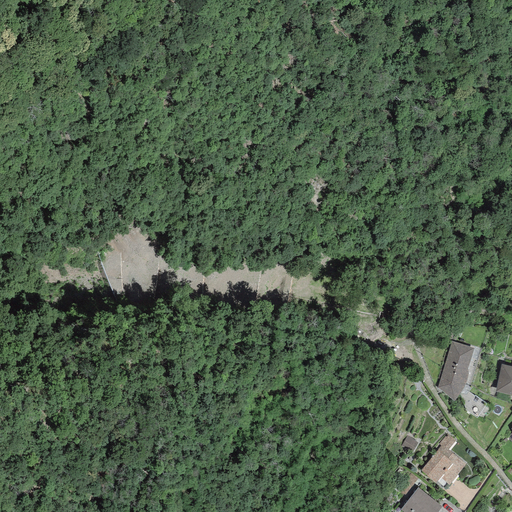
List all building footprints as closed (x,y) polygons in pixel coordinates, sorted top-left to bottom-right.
[(437,388),(454,402),(456,398),(458,396),(461,392),(465,386),(466,383),(467,380),(468,377),(468,372),(468,369),(474,348),(451,341),(437,388)] [(511,366),(501,364),(496,391),(511,395),(511,366)] [(441,446),(421,470),(435,483),(441,478),(449,485),(465,464),(448,450),(455,441),(448,435),(446,437),(445,436),(439,444),(441,446)] [(412,452),(418,443),(407,436),(401,445),(412,452)] [(405,496),(418,479),(407,470),(394,488),(405,496)] [(437,511),(442,507),(418,488),(401,510),(403,511),(437,511)]
